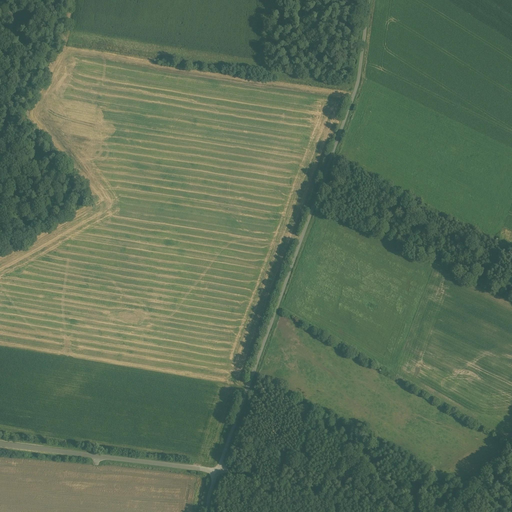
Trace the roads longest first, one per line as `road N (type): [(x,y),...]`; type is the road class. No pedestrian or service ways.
road 1 (unclassified): [(368,0),(348,109),(216,471)]
road 2 (unclassified): [(216,471),(0,444)]
